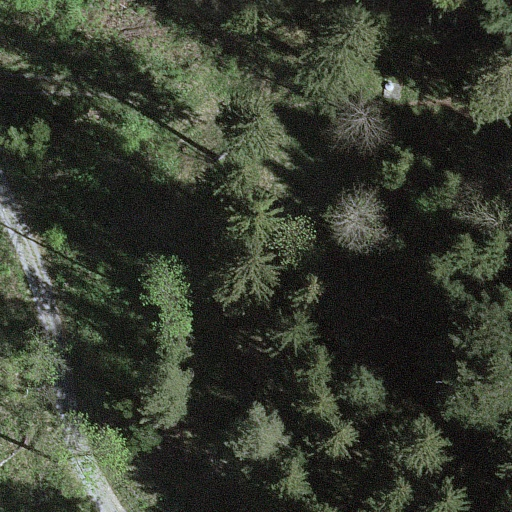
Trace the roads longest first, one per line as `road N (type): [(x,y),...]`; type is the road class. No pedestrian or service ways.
road 1 (track): [(0,196),(47,307),(73,427),(109,511)]
road 2 (track): [(0,82),(134,94),(202,121)]
